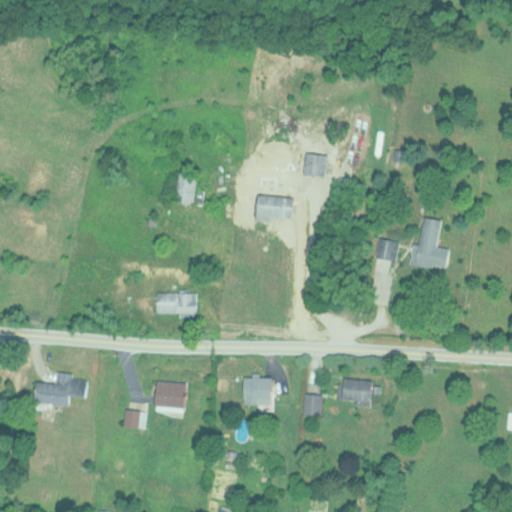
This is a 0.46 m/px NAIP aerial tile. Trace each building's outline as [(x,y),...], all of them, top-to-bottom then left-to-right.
[(306,173),(327,175),(329,153),(308,150),(306,173)] [(176,199),(195,203),(201,175),(181,171),(176,199)] [(295,193),(259,192),(258,216),(294,218),(295,193)] [(453,247),(440,246),(443,217),(424,215),(421,243),(414,242),(412,263),(450,267),(453,247)] [(397,257),(399,239),(379,237),(377,255),(397,257)] [(158,313),(199,313),(199,291),(158,291),(158,313)] [(37,400),(72,403),(73,395),(87,396),(88,378),(74,377),(74,372),(58,371),(57,382),(39,380),(37,400)] [(275,404),(275,375),(246,375),(246,404),(275,404)] [(376,378),(342,375),(340,400),(374,402),(376,378)] [(188,381),(159,381),(159,407),(188,407),(188,381)] [(324,413),(324,392),(305,392),(305,413),(324,413)]
